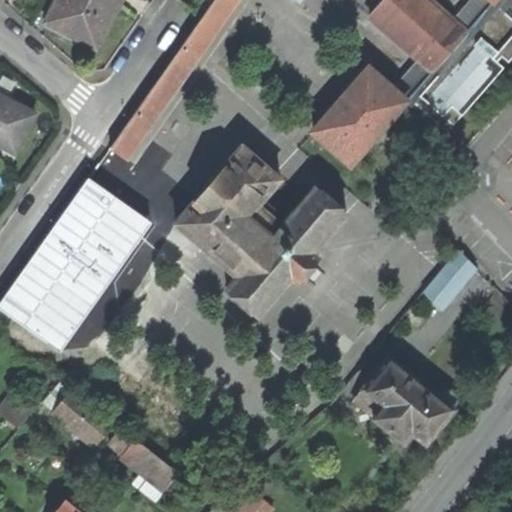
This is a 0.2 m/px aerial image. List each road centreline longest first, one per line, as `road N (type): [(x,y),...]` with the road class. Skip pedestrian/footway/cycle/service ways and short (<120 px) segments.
road 1 (residential): [(0,259),(103,120)]
road 2 (residential): [(103,120),(0,29)]
road 3 (residential): [(103,120),(181,10)]
road 4 (residential): [(511,412),(431,511)]
